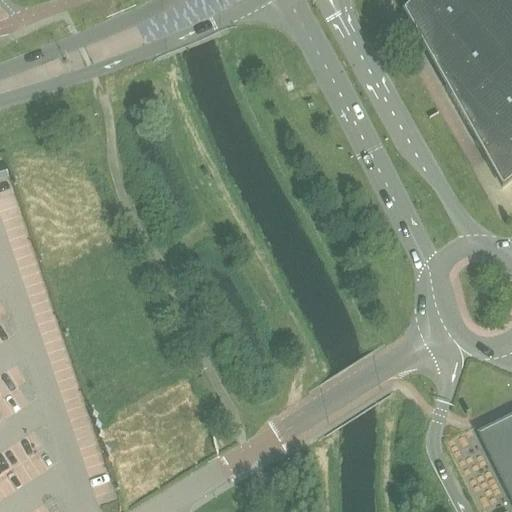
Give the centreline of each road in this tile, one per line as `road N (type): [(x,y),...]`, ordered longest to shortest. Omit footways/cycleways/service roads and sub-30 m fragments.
road 1 (unclassified): [(288,0),(433,275)]
road 2 (secondary): [(0,101),(164,44),(258,0)]
road 3 (unclassified): [(473,247),(337,14)]
road 4 (secondary): [(170,0),(0,71)]
